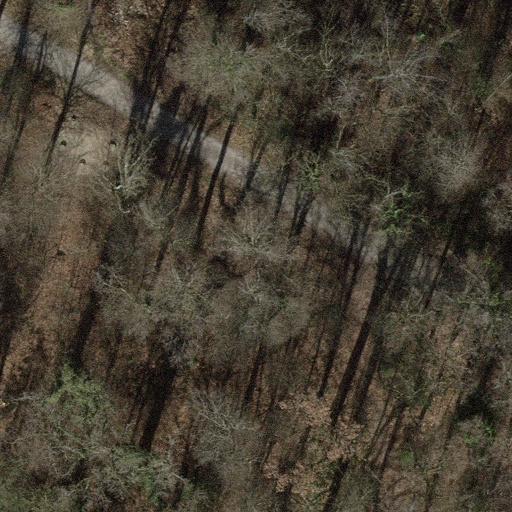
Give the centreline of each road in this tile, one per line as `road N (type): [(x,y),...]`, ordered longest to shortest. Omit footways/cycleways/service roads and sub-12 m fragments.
road 1 (track): [(138,107),(511,317)]
road 2 (track): [(0,28),(138,107)]
